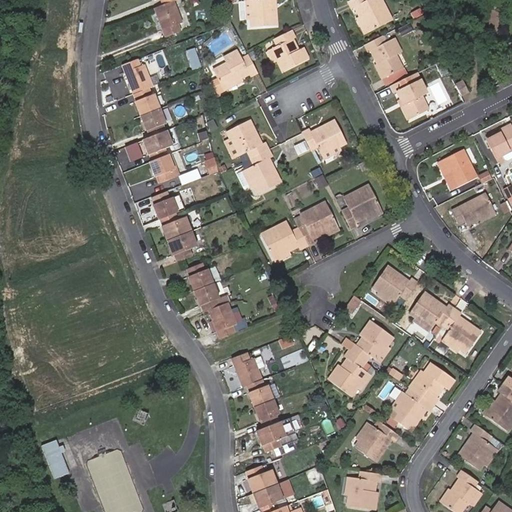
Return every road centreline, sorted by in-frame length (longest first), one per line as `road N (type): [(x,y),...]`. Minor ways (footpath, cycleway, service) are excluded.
road 1 (residential): [(98,0),(102,137),(140,257),(211,384),(227,511)]
road 2 (residential): [(511,335),(421,461),(414,479),(420,511)]
road 3 (residential): [(427,216),(322,270),(317,309)]
road 4 (residential): [(511,93),(392,152)]
